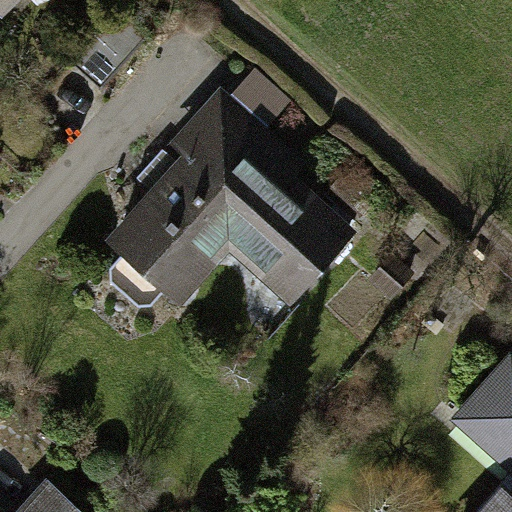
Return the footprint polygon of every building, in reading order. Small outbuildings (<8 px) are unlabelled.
[(0,0),(0,11),(2,13),(14,0),(0,0)] [(260,63),(239,83),(270,114),(291,94),(260,63)] [(188,150),(106,237),(176,302),(220,255),(279,310),(348,236),(257,150),(269,138),(224,96),(179,143),(188,150)] [(511,511),(511,358),(506,353),(445,418),(507,476),(473,511),(511,511)] [(0,511),(70,511),(41,486),(17,511),(5,511),(0,507),(0,511)]
